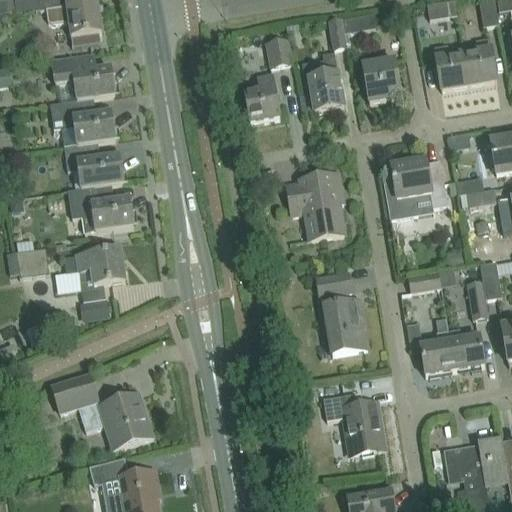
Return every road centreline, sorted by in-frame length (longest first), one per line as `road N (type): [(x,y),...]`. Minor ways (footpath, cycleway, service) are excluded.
road 1 (residential): [(405,414),(365,147)]
road 2 (unclassified): [(181,191),(181,267),(218,403)]
road 3 (unclassified): [(218,403),(213,299),(181,191)]
road 4 (unclassified): [(181,191),(150,20)]
road 5 (residential): [(423,137),(402,0)]
road 6 (residential): [(150,20),(273,0)]
